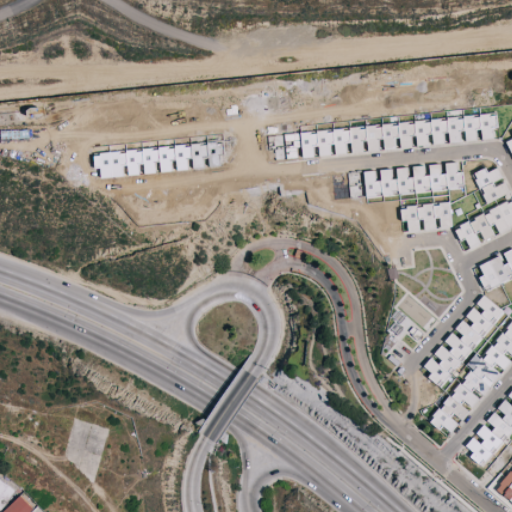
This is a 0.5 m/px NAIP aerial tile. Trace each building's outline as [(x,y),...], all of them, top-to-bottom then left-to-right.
[(301,137),(304,159),(330,155),(336,156),(345,155),(351,155),(378,151),(385,150),(393,149),(401,149),(410,148),(417,146),(427,145),(433,144),(442,143),(450,143),(459,141),(466,141),(475,139),(482,139),(491,138),(497,122),(495,109),(301,137)] [(93,154),(95,169),(100,168),(101,178),(122,175),(122,167),(127,166),(128,174),(139,173),(138,165),(143,164),(144,173),(158,171),(158,172),(187,168),(186,158),(192,157),(190,144),(93,154)] [(464,189),(463,172),(457,172),(456,162),(445,163),(446,172),(441,173),(440,163),(429,164),(430,174),(424,174),(424,165),(412,166),(413,176),(408,176),(408,167),(396,168),(397,177),(392,178),(392,168),(380,169),(381,179),(376,180),(375,170),(364,171),(366,197),(464,189)] [(509,193),(498,167),(487,172),(485,168),(473,173),(486,203),(509,193)] [(511,227),(511,199),(453,226),(460,242),(466,239),(469,248),(482,242),(482,243),(498,236),(497,235),(511,227)] [(452,226),(449,202),(400,207),(402,222),(407,221),(408,231),(422,229),(422,230),(438,228),(452,226)] [(466,247),(456,245),(457,234),(467,236),(466,247)] [(511,277),(511,248),(501,254),(502,255),(479,265),(483,275),(479,276),(485,290),(511,277)] [(448,438),(498,375),(496,365),(503,371),(511,359),(511,309),(508,314),(483,295),(475,306),(474,306),(466,316),(473,322),(458,325),(458,326),(460,339),(452,332),(447,338),(450,352),(441,345),(433,356),(432,355),(422,369),(442,385),(450,375),(460,382),(428,422),(448,438)] [(511,390),(511,392),(511,398),(511,405),(504,400),(500,405),(503,420),(494,412),(487,421),(492,426),(494,433),(504,442),(511,431),(511,390)] [(470,457),(479,467),(502,445),(485,426),(465,445),(473,453),(470,457)] [(511,440),(511,433),(481,467),(485,470),(511,440)] [(511,472),(498,491),(511,502),(511,472)] [(0,511),(16,490),(0,478),(0,511)] [(6,511),(29,511),(34,508),(22,496),(6,511)]
